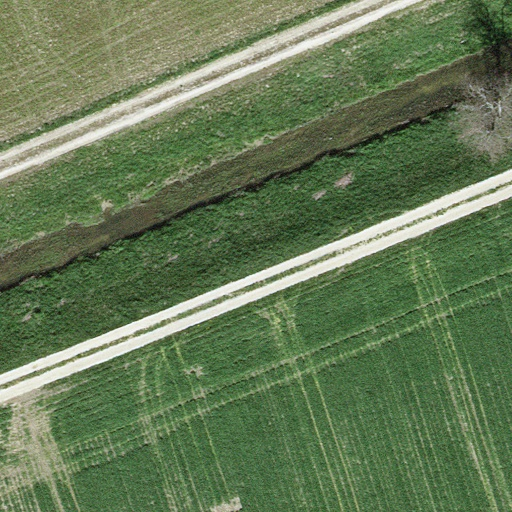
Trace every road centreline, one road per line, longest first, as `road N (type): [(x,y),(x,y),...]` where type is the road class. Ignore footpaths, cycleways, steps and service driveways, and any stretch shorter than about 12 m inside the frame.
road 1 (track): [(511,174),(0,384)]
road 2 (track): [(0,161),(386,0)]
